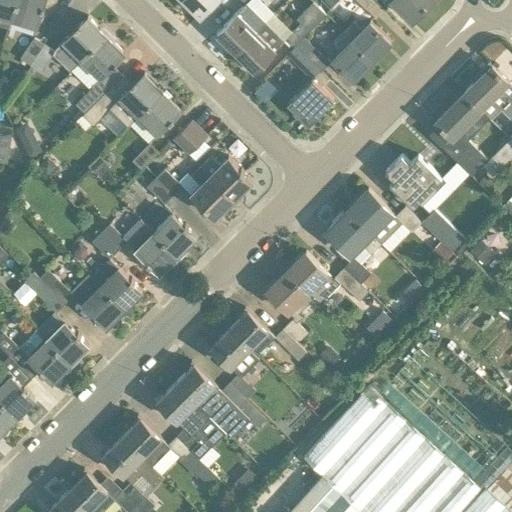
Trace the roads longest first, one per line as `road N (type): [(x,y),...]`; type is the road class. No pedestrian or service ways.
road 1 (residential): [(0,494),(313,182)]
road 2 (residential): [(313,182),(130,0)]
road 3 (residential): [(313,182),(478,13)]
